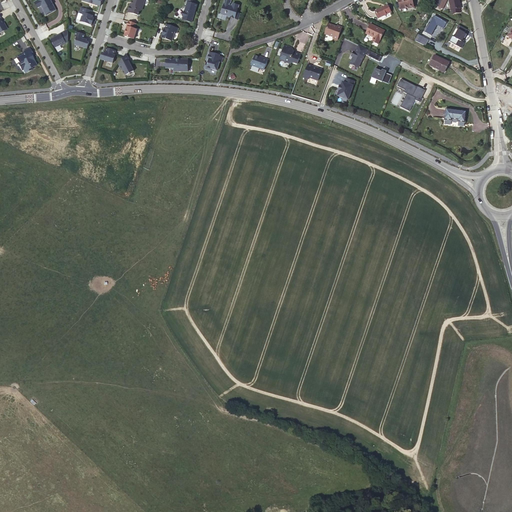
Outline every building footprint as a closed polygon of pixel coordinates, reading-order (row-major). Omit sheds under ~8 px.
[(52,2),(50,0),(39,0),(35,2),(36,4),(36,5),(37,6),(37,7),(38,8),(42,6),(46,14),(47,13),(48,14),(55,10),(55,9),(56,9),(52,2)] [(149,6),(151,2),(144,0),(139,0),(138,6),(136,6),(133,14),(144,17),(145,12),(146,13),(148,12),(150,6),(149,6)] [(196,5),(193,0),(185,0),(188,3),(185,12),(181,14),(183,17),(183,19),(192,22),(197,5),(196,5)] [(415,5),(413,0),(399,0),(401,8),(409,6),(415,5)] [(460,1),(460,0),(449,0),(453,13),(462,11),(462,8),(460,8),(459,2),(460,1)] [(239,6),(233,4),(232,6),(224,4),(221,14),(235,19),(236,15),(237,13),(239,6)] [(392,11),(389,5),(376,11),(380,18),(392,11)] [(93,16),(91,15),(92,11),(81,8),(80,12),(83,13),(80,21),(94,26),(96,21),(93,20),(94,18),(92,18),(93,16)] [(444,28),(447,22),(435,15),(433,19),(432,18),(430,21),(432,22),(426,32),(432,35),(438,24),(444,28)] [(142,25),(134,23),(133,29),(130,38),(140,41),(143,32),(140,31),(142,25)] [(338,39),(343,27),(338,25),(337,26),(329,23),(325,33),(334,36),(333,38),(338,39)] [(379,45),(386,31),(372,24),(367,34),(376,38),(374,42),(379,45)] [(178,28),(167,25),(165,29),(164,28),(162,38),(172,41),(175,32),(177,32),(178,28)] [(461,48),(467,35),(465,33),(467,29),(459,25),(451,43),(461,48)] [(68,42),(68,30),(60,34),(61,35),(59,36),(51,40),(53,43),(52,43),(52,44),(53,44),(53,45),(54,45),(56,48),(61,45),(62,46),(68,42)] [(83,39),(85,35),(76,32),(75,37),(77,37),(76,40),(75,42),(76,42),(75,45),(87,49),(89,42),(87,42),(87,40),(83,39)] [(429,40),(419,34),(415,40),(426,45),(429,40)] [(33,59),(28,50),(30,49),(26,42),(20,45),(21,47),(13,52),(15,56),(14,57),(18,64),(19,64),(21,67),(29,63),(28,61),(33,59)] [(298,64),(301,54),(291,51),(291,48),(284,46),(280,59),(281,61),(290,64),(291,62),(298,64)] [(115,55),(116,51),(106,48),(105,52),(105,54),(103,53),(101,60),(113,63),(114,61),(115,61),(115,58),(114,58),(115,55)] [(349,65),(359,69),(364,56),(354,52),(349,65)] [(219,56),(209,53),(207,60),(209,60),(208,63),(206,63),(204,68),(205,69),(210,71),(210,69),(216,71),(219,63),(221,63),(222,58),(219,57),(219,56)] [(130,61),(126,54),(119,64),(122,70),(122,69),(125,75),(128,74),(129,74),(130,74),(131,73),(131,72),(134,71),(130,63),(129,64),(128,62),(130,61)] [(449,62),(435,55),(430,65),(445,72),(449,62)] [(263,70),(267,60),(262,58),(261,59),(258,58),(254,57),(250,66),(263,70)] [(188,71),(188,59),(180,59),(180,60),(176,60),(176,59),(166,59),(166,68),(175,68),(175,71),(188,71)] [(372,85),(380,68),(371,63),(363,80),(372,85)] [(319,80),(323,69),(313,66),(314,66),(309,64),(304,77),(309,78),(310,77),(319,80)] [(349,102),(356,82),(344,78),(337,98),(349,102)] [(420,102),(426,90),(401,79),(397,87),(408,92),(400,108),(410,112),(415,100),(420,102)] [(465,121),(467,109),(446,106),(444,118),(452,119),(452,117),(458,118),(457,120),(465,121)]
